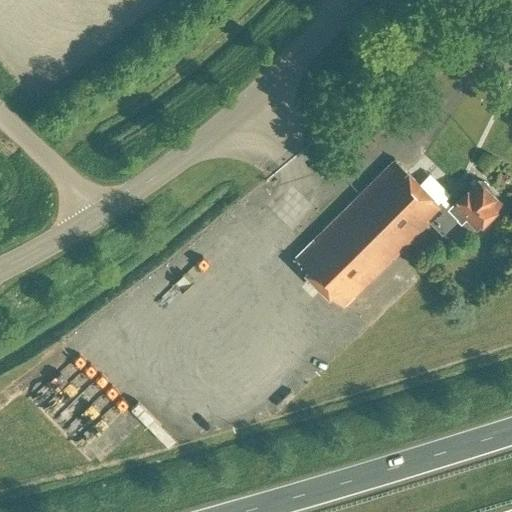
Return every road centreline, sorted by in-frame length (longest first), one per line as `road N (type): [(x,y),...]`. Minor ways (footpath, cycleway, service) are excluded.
road 1 (tertiary): [(96,214),(170,167),(354,0)]
road 2 (trunk): [(511,432),(243,511)]
road 3 (unclassified): [(96,214),(0,115)]
